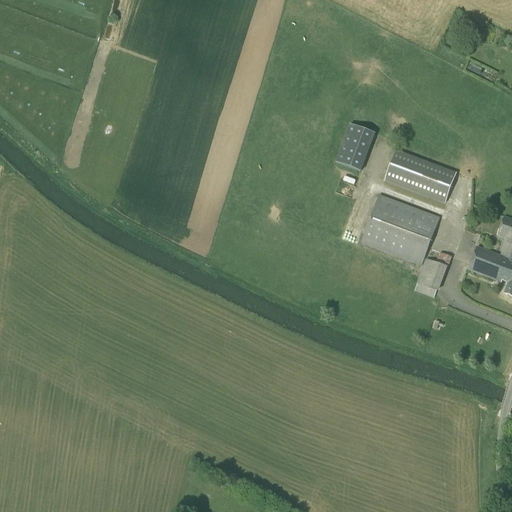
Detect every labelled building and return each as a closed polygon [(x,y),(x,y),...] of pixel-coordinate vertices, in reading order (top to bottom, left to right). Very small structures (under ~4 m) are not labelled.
[(358,170),(371,131),(347,123),(334,162),(358,170)] [(445,205),(457,175),(396,152),(385,182),(445,205)] [(422,267),(440,219),(379,196),(361,244),(422,267)] [(322,222),(341,229),(345,217),(326,211),(322,222)] [(511,220),(504,217),(497,237),(505,240),(500,255),(477,247),(468,271),(501,284),(502,281),(509,284),(504,295),(511,297),(511,263),(509,262),(511,254),(511,220)] [(294,240),(340,256),(345,241),(299,225),(294,240)] [(236,239),(246,235),(243,230),(234,233),(236,239)] [(351,266),(389,280),(395,263),(357,250),(351,266)] [(235,262),(248,266),(251,259),(237,254),(235,262)] [(448,269),(452,258),(440,254),(436,264),(448,268),(448,269)] [(434,299),(436,292),(417,285),(414,292),(434,299)] [(387,289),(382,304),(394,308),(399,293),(387,289)]
